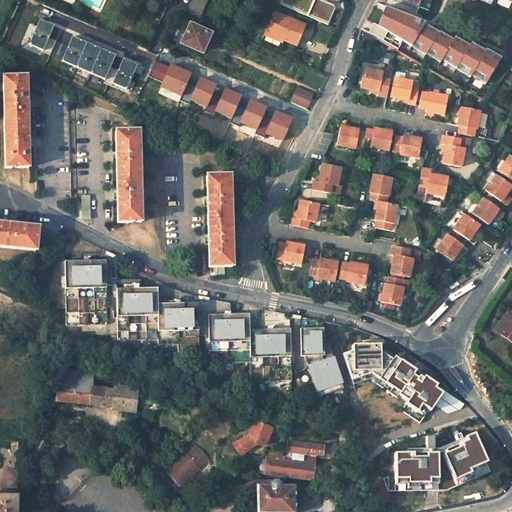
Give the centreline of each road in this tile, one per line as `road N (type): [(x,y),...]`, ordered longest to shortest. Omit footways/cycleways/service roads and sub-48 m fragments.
road 1 (residential): [(251,295),(168,274),(0,195)]
road 2 (residential): [(439,347),(251,295)]
road 3 (residential): [(259,220),(323,105)]
road 4 (unclassified): [(439,347),(511,246)]
road 5 (residential): [(444,130),(323,105)]
road 6 (unknown): [(47,215),(47,92)]
road 7 (unknown): [(191,282),(182,162)]
road 8 (unclassified): [(439,347),(511,442)]
